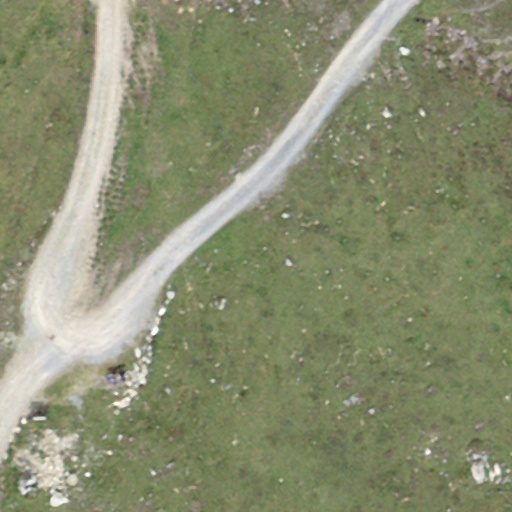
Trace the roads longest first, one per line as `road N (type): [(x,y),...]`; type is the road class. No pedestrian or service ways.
road 1 (track): [(413,0),(239,192),(59,352)]
road 2 (track): [(114,0),(67,240),(59,352)]
